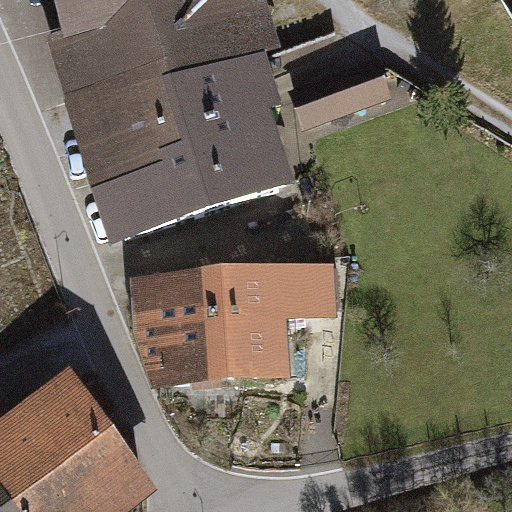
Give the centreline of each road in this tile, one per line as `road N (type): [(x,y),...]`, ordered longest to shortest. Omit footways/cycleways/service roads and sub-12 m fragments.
road 1 (tertiary): [(189,511),(125,386),(0,71)]
road 2 (residential): [(511,452),(257,511)]
road 3 (track): [(511,122),(370,34),(338,0)]
